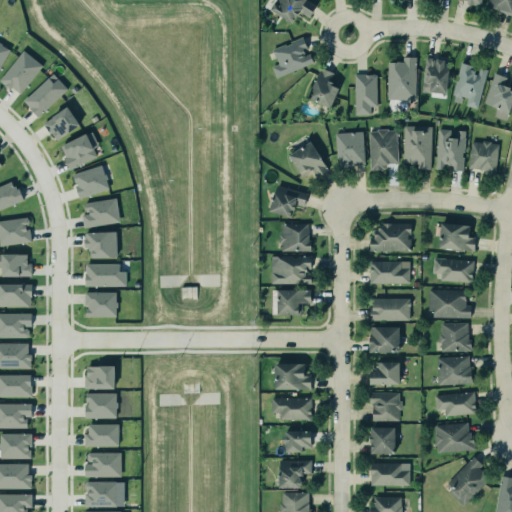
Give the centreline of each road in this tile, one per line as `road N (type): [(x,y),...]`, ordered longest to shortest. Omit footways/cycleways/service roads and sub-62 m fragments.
road 1 (residential): [(11,127),(41,172),(57,226),(58,511)]
road 2 (residential): [(341,203),(342,511)]
road 3 (residential): [(341,340),(58,341)]
road 4 (residential): [(511,444),(498,397),(501,207),(511,173)]
road 5 (residential): [(511,48),(421,28),(348,34)]
road 6 (residential): [(341,203),(419,198),(501,207)]
